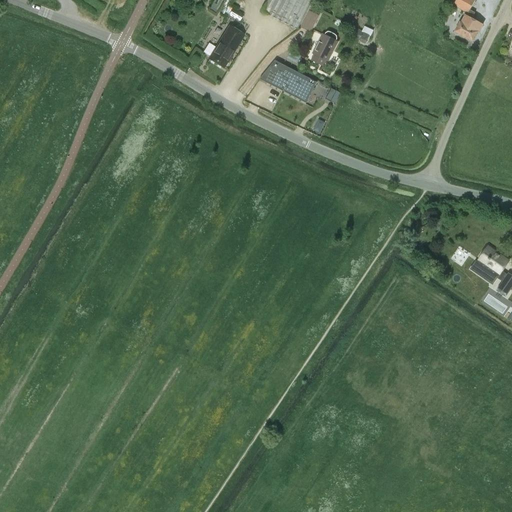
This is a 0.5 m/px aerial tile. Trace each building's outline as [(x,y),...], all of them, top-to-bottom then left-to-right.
[(214,0),(209,10),(216,14),(223,0),(214,0)] [(268,0),(263,12),(298,30),(312,0),(268,0)] [(475,0),(456,0),(453,5),(468,13),(470,10),(471,8),(475,0)] [(229,15),(230,16),(239,22),(243,15),(233,8),(229,15)] [(460,23),(455,32),(473,42),(482,25),(473,20),(472,19),(475,13),(470,10),(468,13),(462,24),(460,23)] [(301,28),(311,33),(319,16),(309,11),(301,28)] [(223,68),(243,36),(229,27),(216,48),(209,44),(203,53),(210,57),(209,59),(223,68)] [(315,55),(312,61),(323,67),(326,61),(328,61),(337,43),(336,42),(337,39),(336,37),(335,35),(330,33),(328,33),(326,34),(325,36),(323,35),(313,54),(315,55)] [(317,83),(294,71),(278,63),(275,61),(263,76),(269,79),(267,83),(306,103),(317,83)] [(336,91),(331,89),(326,99),(331,102),(336,91)] [(478,260),(499,275),(509,262),(488,246),(478,260)]
